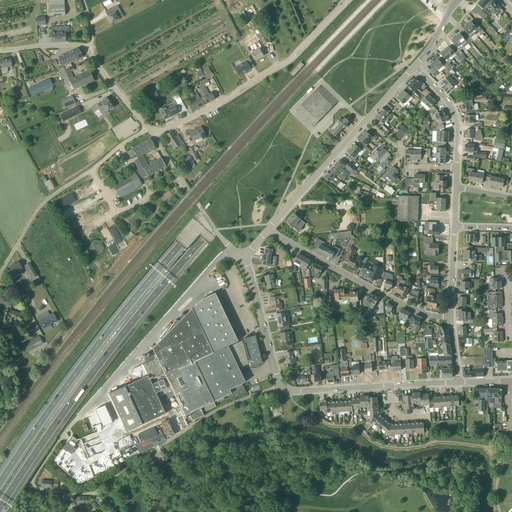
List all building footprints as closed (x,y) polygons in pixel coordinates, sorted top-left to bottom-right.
[(473,10),(478,14),(482,11),(484,8),(486,6),(492,0),(481,0),(476,6),(473,10)] [(497,18),(503,12),(492,0),(486,6),(497,18)] [(65,5),(49,6),(50,16),(65,15),(65,5)] [(116,13),(120,11),(117,6),(113,8),(105,12),(108,16),(107,16),(111,24),(119,19),(116,13)] [(256,14),(255,15),(251,9),(246,12),(262,45),(270,41),(256,14)] [(35,18),(37,26),(46,24),(45,17),(35,18)] [(484,31),(481,28),(477,23),(474,25),(471,21),(467,25),(475,34),(476,35),(479,33),(480,34),(484,31)] [(471,38),(475,34),(467,25),(463,28),(469,36),(467,38),(471,43),(474,41),(471,38)] [(51,43),(70,42),(69,27),(50,28),(51,43)] [(511,31),(511,32),(507,36),(503,40),(505,43),(507,40),(511,37),(511,38),(511,31)] [(460,34),(456,37),(464,47),(468,44),(471,47),(473,45),(471,43),(467,38),(465,39),(460,34)] [(458,48),(456,50),(464,59),(466,57),(460,50),(464,47),(456,37),(452,41),(458,48)] [(256,50),(252,53),(256,60),(263,56),(259,49),(262,48),(259,43),(254,46),(256,50)] [(461,62),(464,59),(456,50),(454,52),(449,46),(445,50),(451,57),(454,53),(461,62)] [(72,67),(72,66),(71,63),(83,57),(78,48),(58,58),(63,67),(62,67),(63,68),(64,71),(69,68),(72,67)] [(451,70),(452,70),(455,67),(453,65),(452,66),(449,62),(450,61),(448,59),(451,57),(445,50),(441,54),(447,61),(445,63),(451,70)] [(248,64),(252,62),(248,57),(240,61),(242,64),(234,68),(235,69),(234,70),(236,74),(237,73),(239,76),(251,69),(248,64)] [(483,58),(478,62),(482,66),(487,62),(483,58)] [(8,67),(12,67),(11,59),(1,60),(2,68),(1,68),(1,73),(8,72),(8,67)] [(443,66),(447,70),(449,72),(451,70),(445,63),(443,65),(438,59),(434,63),(439,69),(443,66)] [(293,77),(304,65),(301,62),(290,74),(293,77)] [(439,69),(434,63),(430,66),(433,70),(431,72),(435,77),(438,74),(436,72),(439,69)] [(73,77),(69,68),(64,71),(63,68),(58,70),(63,80),(68,78),(69,79),(73,77)] [(206,77),(212,74),(209,68),(203,71),(206,77)] [(451,70),(449,72),(444,76),(446,79),(443,82),(446,86),(456,78),(454,75),(455,73),(452,70),(451,70)] [(79,76),(84,85),(94,81),(89,71),(79,76)] [(177,75),(171,79),(174,83),(180,79),(177,75)] [(70,82),(67,84),(71,91),(74,90),(84,85),(79,76),(69,80),(70,82)] [(456,78),(446,86),(450,90),(457,84),(459,86),(464,82),(462,79),(460,81),(457,77),(456,78)] [(411,82),(418,88),(422,84),(415,78),(411,82)] [(53,87),(50,79),(28,88),(32,97),(53,87)] [(211,92),(209,94),(206,89),(205,90),(206,87),(205,84),(208,83),(207,80),(200,84),(201,86),(200,86),(202,90),(203,91),(209,103),(215,99),(211,92)] [(415,92),(418,88),(411,82),(408,86),(412,90),(410,92),(414,96),(417,99),(420,97),(415,92)] [(322,86),(321,85),(320,86),(296,111),(296,112),(304,119),(305,120),(306,121),(313,128),(338,102),(338,101),(331,95),(331,94),(329,93),(322,86)] [(198,94),(194,96),(190,87),(187,89),(192,97),(198,109),(204,106),(200,99),(198,94)] [(404,90),(400,94),(407,101),(409,102),(409,103),(413,99),(412,98),(414,96),(410,92),(408,94),(404,90)] [(200,99),(204,106),(209,103),(203,91),(199,94),(200,97),(201,96),(202,98),(200,99)] [(426,98),(422,102),(426,105),(432,98),(430,96),(432,94),(428,91),(424,96),(426,98)] [(407,101),(400,94),(397,98),(401,102),(399,104),(403,108),(405,106),(404,104),(407,101)] [(78,98),(74,99),(73,97),(62,102),(65,109),(80,103),(79,100),(78,98)] [(109,101),(106,97),(96,105),(104,116),(108,113),(107,112),(114,107),(109,101)] [(193,112),(198,109),(192,97),(190,98),(192,103),(189,105),(193,112)] [(431,112),(435,108),(433,106),(436,102),(432,98),(426,105),(430,109),(428,111),(431,112)] [(474,106),(473,103),(473,99),(465,101),(466,104),(462,105),(463,108),(463,109),(463,111),(464,111),(464,112),(467,112),(474,112),(473,106),(474,106)] [(393,109),(388,104),(387,104),(385,107),(381,111),(380,112),(385,117),(389,113),(393,109)] [(178,113),(175,106),(165,110),(164,108),(159,110),(163,120),(178,113)] [(73,109),(60,115),(63,121),(76,115),(73,109)] [(437,119),(445,116),(444,111),(435,114),(437,119)] [(389,113),(385,117),(380,112),(375,117),(381,122),(382,123),(387,118),(388,119),(391,115),(389,113)] [(473,123),(476,123),(476,116),(478,116),(478,112),(474,112),(467,112),(467,115),(466,115),(466,123),(473,123)] [(438,128),(444,125),(443,123),(447,121),(445,116),(437,119),(439,124),(436,125),(438,128)] [(347,124),(349,122),(345,118),(343,121),(341,119),(340,118),(337,122),(338,123),(340,124),(332,133),(336,136),(343,128),(344,128),(347,124)] [(400,139),(405,134),(408,131),(400,124),(395,130),(397,131),(395,133),(398,135),(397,137),(400,139)] [(437,137),(449,137),(449,132),(444,132),(444,128),(445,128),(444,125),(438,128),(435,129),(436,132),(437,132),(437,137)] [(201,137),(202,140),(206,139),(201,127),(189,133),(193,141),(201,137)] [(467,129),(467,130),(467,134),(466,134),(466,138),(473,138),(473,132),(478,132),(479,127),(473,127),(473,130),(467,129)] [(175,149),(183,143),(180,138),(177,140),(172,131),(166,135),(175,149)] [(378,138),(374,135),(372,137),(366,132),(363,136),(369,141),(371,139),(373,141),(374,139),(376,140),(378,138)] [(406,148),(411,141),(412,136),(411,135),(403,145),(406,148)] [(367,143),(369,141),(363,136),(359,140),(362,143),(360,145),(366,150),(368,148),(366,146),(368,144),(367,143)] [(449,142),(449,137),(437,137),(436,142),(434,142),(434,145),(441,145),(441,142),(449,142)] [(155,148),(156,148),(150,138),(132,148),(133,150),(136,155),(137,158),(142,155),(155,148)] [(497,139),(495,147),(504,149),(505,141),(497,139)] [(366,150),(360,145),(358,147),(355,144),(351,148),(357,154),(359,152),(360,152),(362,151),(364,153),(366,150)] [(441,148),(441,145),(434,145),(434,148),(437,148),(437,153),(449,153),(449,152),(446,152),(446,148),(441,148)] [(474,145),(466,145),(465,151),(470,151),(470,153),(474,153),(473,157),(475,157),(486,159),(486,153),(477,153),(477,149),(474,149),(474,145)] [(195,160),(197,159),(192,147),(189,149),(195,160)] [(355,156),(357,154),(351,148),(348,153),(350,155),(348,157),(355,163),(357,161),(355,159),(357,158),(355,156)] [(387,151),(384,149),(383,150),(381,148),(379,149),(377,148),(372,154),(369,157),(374,161),(377,158),(378,159),(379,160),(387,151)] [(424,155),(425,149),(422,149),(421,151),(416,151),(416,163),(418,163),(418,160),(421,160),(421,155),(424,155)] [(380,166),(383,169),(384,168),(386,166),(392,161),(390,159),(392,157),(390,156),(389,155),(390,154),(387,151),(379,160),(380,161),(382,162),(380,164),(380,166)] [(148,165),(143,156),(142,155),(137,158),(138,159),(134,162),(140,172),(144,169),(148,176),(152,174),(148,165)] [(189,159),(185,161),(188,166),(194,162),(189,155),(187,156),(189,159)] [(165,166),(166,166),(161,158),(157,160),(161,169),(165,166)] [(157,171),(161,169),(157,160),(152,163),(157,171)] [(345,179),(349,174),(343,168),(346,165),(340,160),(333,168),(345,179)] [(350,162),(345,167),(352,173),(355,169),(356,168),(350,162)] [(152,174),(157,171),(152,163),(148,165),(152,174)] [(397,169),(393,166),(383,177),(385,179),(387,177),(396,185),(400,180),(397,177),(398,176),(397,175),(399,172),(396,170),(397,169)] [(331,170),(330,171),(336,176),(337,175),(337,176),(343,181),(345,179),(333,168),(331,170)] [(474,173),(474,169),(467,168),(466,173),(470,173),(469,181),(475,182),(477,174),(474,173)] [(331,181),(337,186),(341,182),(335,177),(336,176),(330,171),(329,171),(328,172),(326,174),(327,174),(326,175),(325,176),(325,177),(330,182),(331,181)] [(107,175),(111,181),(116,178),(112,172),(107,175)] [(112,184),(120,198),(142,185),(135,172),(130,174),(112,184)] [(487,180),(488,174),(484,174),(484,175),(477,174),(475,182),(482,184),(483,179),(487,180)] [(496,186),(498,178),(491,176),(492,175),(488,174),(487,180),(490,181),(490,185),(496,186)] [(420,183),(420,175),(414,175),(414,180),(411,179),(411,185),(411,187),(414,187),(414,183),(420,183)] [(443,176),(436,176),(436,189),(447,190),(447,182),(443,181),(443,176)] [(45,178),(43,179),(46,186),(47,185),(50,190),(57,187),(52,178),(47,181),(45,178)] [(498,178),(496,186),(503,188),(504,183),(507,184),(509,179),(504,178),(504,179),(498,178)] [(391,187),(390,188),(387,185),(384,190),(392,196),(395,191),(392,189),(393,189),(391,187)] [(419,196),(410,196),(410,193),(408,193),(408,196),(399,196),(398,221),(418,222),(419,196)] [(437,205),(446,205),(446,199),(442,199),(442,198),(437,198),(437,193),(431,193),(430,201),(437,201),(437,205)] [(294,227),(299,231),(301,231),(302,230),(302,227),(305,223),(298,217),(298,216),(295,214),(288,221),(291,225),(291,226),(293,228),(294,227)] [(211,242),(215,238),(208,232),(205,229),(202,227),(199,224),(193,218),(174,240),(180,245),(184,248),(184,251),(186,250),(199,236),(203,239),(209,244),(211,242)] [(429,231),(433,231),(433,235),(439,235),(440,228),(437,228),(437,222),(429,222),(429,231)] [(102,233),(110,255),(119,251),(115,242),(113,243),(112,239),(108,229),(105,230),(106,231),(102,233)] [(477,235),(477,232),(473,232),(473,235),(467,235),(467,242),(477,242),(477,238),(475,238),(475,235),(477,235)] [(433,255),(433,256),(438,256),(438,253),(439,253),(439,252),(439,244),(433,244),(433,238),(425,237),(425,245),(430,245),(430,252),(430,254),(433,255)] [(496,247),(496,248),(496,253),(496,263),(511,262),(511,243),(507,244),(507,245),(505,245),(505,237),(492,238),(492,247),(496,247)] [(318,250),(318,251),(325,255),(329,246),(324,244),(325,242),(317,239),(313,247),(318,250)] [(357,257),(354,256),(356,250),(351,247),(351,246),(348,244),(345,250),(349,252),(345,261),(349,262),(347,265),(354,268),(358,260),(356,259),(357,257)] [(329,246),(325,255),(332,258),(333,256),(337,257),(341,249),(334,246),(334,248),(329,246)] [(263,259),(263,261),(262,265),(271,266),(271,262),(273,262),(273,257),(272,256),(273,250),(265,249),(264,260),(263,259)] [(475,255),(475,252),(475,251),(469,251),(468,251),(465,251),(465,255),(464,255),(464,258),(465,258),(465,259),(472,259),(472,262),(476,262),(476,255),(475,255)] [(300,265),(305,257),(299,254),(294,262),(300,265)] [(307,269),(311,261),(305,257),(300,265),(307,269)] [(22,268),(18,261),(10,266),(12,269),(8,271),(12,279),(18,276),(19,273),(18,271),(22,268)] [(24,266),(25,266),(34,283),(40,280),(31,262),(24,266)] [(435,267),(435,262),(429,262),(429,266),(431,266),(430,273),(439,274),(439,267),(435,267)] [(320,275),(323,268),(315,264),(312,271),(312,276),(318,279),(320,275)] [(374,268),(365,264),(362,272),(370,275),(369,277),(377,281),(382,270),(374,266),(374,268)] [(462,277),(471,277),(471,273),(473,273),(473,269),(475,269),(475,265),(470,265),(470,270),(462,270),(462,277)] [(393,282),(393,275),(385,272),(383,279),(386,281),(384,287),(388,288),(388,289),(391,290),(393,284),(393,282)] [(277,279),(274,280),(273,275),(265,276),(268,289),(278,287),(277,279)] [(406,282),(402,280),(403,278),(399,276),(396,283),(400,284),(396,292),(401,295),(402,295),(401,296),(402,297),(404,297),(404,296),(405,297),(409,289),(403,286),(406,282)] [(438,284),(438,282),(438,278),(430,278),(430,284),(430,287),(439,288),(439,284),(438,284)] [(500,278),(494,278),(490,279),(490,283),(492,283),(492,290),(497,289),(502,288),(502,281),(500,281),(500,278)] [(461,282),(461,290),(461,291),(466,291),(466,290),(469,290),(469,289),(472,289),(472,283),(469,283),(469,282),(461,282)] [(430,289),(426,288),(426,291),(429,292),(429,294),(428,298),(426,298),(425,302),(427,302),(426,306),(427,306),(427,307),(430,307),(432,308),(433,308),(434,309),(435,308),(436,308),(436,309),(438,300),(434,299),(435,297),(433,297),(433,295),(433,293),(434,293),(435,290),(430,289)] [(350,302),(348,294),(344,295),(344,290),(335,290),(335,301),(344,300),(344,302),(344,303),(345,303),(345,304),(346,304),(347,304),(348,304),(349,303),(350,303),(350,302)] [(418,291),(418,292),(413,290),(412,293),(411,292),(409,298),(417,301),(419,296),(421,292),(418,291)] [(359,301),(358,296),(358,292),(350,293),(350,294),(348,294),(350,302),(350,303),(350,302),(353,302),(353,308),(357,307),(356,302),(359,301)] [(502,301),(502,298),(502,295),(496,295),(496,292),(491,292),(492,301),(502,301)] [(239,368),(248,364),(243,344),(242,340),(238,343),(237,341),(238,341),(215,293),(202,299),(186,315),(181,314),(180,321),(176,320),(174,327),(152,348),(155,354),(144,359),(146,363),(143,364),(148,375),(125,386),(124,386),(109,393),(109,394),(126,430),(142,423),(142,424),(165,414),(158,397),(165,394),(168,399),(170,400),(170,401),(171,402),(172,402),(173,402),(173,401),(174,401),(174,400),(176,399),(185,416),(190,414),(191,416),(193,420),(203,415),(202,413),(216,407),(213,402),(216,400),(217,403),(225,399),(223,397),(228,395),(231,400),(246,393),(242,384),(245,382),(239,368)] [(375,305),(379,298),(370,293),(367,300),(364,305),(373,309),(375,305)] [(277,311),(283,310),(281,300),(285,300),(284,296),(279,297),(271,298),(272,308),(276,308),(277,311)] [(0,301),(0,303),(5,304),(9,305),(10,306),(12,306),(13,300),(11,299),(6,298),(1,297),(0,301)] [(458,306),(468,306),(469,301),(467,301),(468,298),(459,297),(458,306)] [(497,310),(496,307),(502,307),(502,301),(492,301),(492,310),(497,310)] [(389,303),(387,302),(386,307),(386,310),(387,311),(386,313),(387,313),(386,315),(388,315),(389,312),(391,312),(394,306),(389,303)] [(11,310),(3,308),(2,313),(1,316),(1,317),(0,321),(8,324),(9,319),(11,320),(12,317),(17,318),(18,313),(11,311),(11,310)] [(407,319),(410,313),(402,309),(399,316),(399,320),(405,322),(407,319)] [(497,313),(497,310),(492,310),(492,319),(502,319),(502,313),(497,313)] [(289,329),(289,325),(290,325),(288,312),(275,314),(276,318),(277,318),(279,327),(280,327),(281,330),(289,329)] [(464,321),(467,321),(467,320),(471,320),(471,312),(467,312),(460,312),(460,321),(463,321),(464,321)] [(420,322),(422,318),(415,315),(414,318),(411,316),(409,322),(411,323),(409,326),(413,328),(412,331),(417,333),(422,323),(420,322)] [(36,324),(41,332),(55,324),(51,316),(36,324)] [(493,329),(497,329),(497,326),(503,325),(502,319),(492,319),(493,329)] [(437,338),(441,337),(449,336),(448,329),(439,326),(438,327),(439,333),(437,334),(437,338)] [(503,342),(502,342),(502,336),(503,336),(503,331),(497,332),(497,329),(493,329),(493,342),(503,342)] [(293,347),(292,344),(293,344),(291,332),(280,334),(281,338),(282,338),(283,346),(288,345),(288,348),(293,347)] [(43,344),(38,336),(26,342),(27,344),(24,345),(28,352),(43,344)] [(244,344),(243,344),(248,364),(250,363),(250,366),(262,363),(259,350),(257,344),(255,336),(243,339),(244,344)] [(443,345),(450,344),(449,336),(441,337),(442,342),(437,342),(438,346),(443,346),(443,345)] [(378,338),(373,338),(374,352),(381,352),(380,341),(378,341),(378,338)] [(414,359),(413,359),(413,356),(409,356),(409,349),(405,349),(405,344),(404,344),(405,356),(406,356),(406,359),(406,369),(414,369),(414,360),(414,359)] [(495,374),(508,373),(511,373),(511,372),(511,371),(511,360),(496,361),(496,359),(494,358),(493,358),(492,348),(483,349),(484,356),(483,356),(484,369),(484,367),(493,367),(493,369),(495,369),(495,374)] [(348,365),(348,361),(346,361),(345,349),(339,349),(337,350),(338,355),(339,355),(340,360),(342,362),(342,363),(341,363),(341,367),(342,377),(349,376),(349,371),(348,371),(348,367),(348,365)] [(285,353),(287,364),(296,362),(294,351),(285,353)] [(431,366),(439,366),(438,356),(438,353),(430,353),(431,366)] [(484,377),(484,376),(484,369),(483,356),(479,356),(479,354),(476,354),(476,356),(466,357),(466,365),(473,365),(473,368),(463,368),(463,373),(463,376),(465,377),(468,377),(474,377),(484,377)] [(373,372),(372,362),(374,361),(374,355),(367,356),(368,365),(365,366),(365,373),(366,373),(369,373),(369,372),(373,372)] [(442,366),(442,378),(452,378),(452,366),(452,362),(452,356),(444,356),(438,356),(439,366),(442,366)] [(377,363),(378,370),(387,369),(386,361),(381,362),(381,357),(377,358),(378,362),(377,363)] [(397,363),(393,363),(393,371),(401,370),(401,362),(400,358),(397,359),(397,363)] [(427,373),(426,358),(417,359),(418,374),(427,373)] [(309,382),(308,375),(310,375),(310,366),(306,366),(307,371),(303,372),(303,375),(296,376),(297,383),(309,382)] [(322,374),(319,375),(319,366),(314,366),(314,372),(315,382),(322,381),(322,374)] [(334,381),(338,380),(337,375),(333,375),(334,375),(326,376),(327,383),(335,382),(334,381)] [(486,400),(487,388),(475,388),(474,398),(479,399),(478,411),(484,412),(485,400),(486,400)] [(502,398),(502,389),(500,389),(493,389),(493,397),(494,397),(493,403),(494,403),(501,404),(502,398)] [(429,398),(429,397),(429,394),(426,394),(426,393),(423,393),(423,394),(421,395),(421,392),(418,393),(417,392),(415,392),(415,393),(412,393),(412,395),(403,396),(404,401),(402,401),(402,407),(404,407),(404,410),(404,409),(407,409),(410,409),(415,409),(415,404),(421,404),(421,406),(430,405),(429,398)] [(368,412),(370,411),(379,411),(379,408),(380,408),(380,402),(378,402),(378,397),(369,398),(369,396),(366,396),(366,395),(363,395),(363,396),(360,396),(360,398),(361,408),(367,407),(368,412)] [(454,396),(455,406),(460,406),(459,404),(463,404),(462,398),(459,398),(459,395),(454,396)] [(328,411),(327,402),(327,400),(322,401),(323,404),(320,404),(320,410),(323,410),(323,411),(327,411),(328,411)] [(114,426),(106,405),(95,409),(97,414),(89,417),(95,433),(114,426)] [(371,416),(369,416),(369,419),(379,414),(379,413),(379,411),(370,411),(371,416)] [(379,414),(369,419),(371,422),(373,420),(376,423),(382,417),(380,415),(379,414)] [(170,421),(170,422),(171,423),(172,426),(173,427),(175,432),(182,429),(177,417),(170,421)] [(183,417),(178,419),(182,427),(187,425),(183,417)] [(251,417),(244,419),(247,427),(253,425),(251,417)] [(376,428),(378,430),(379,428),(378,427),(385,419),(382,417),(376,423),(375,424),(375,425),(372,428),(374,430),(376,428)] [(381,430),(382,429),(388,422),(386,420),(385,419),(378,427),(379,428),(381,430)] [(171,423),(170,422),(169,423),(168,420),(161,423),(162,424),(161,425),(167,437),(174,434),(171,428),(170,427),(169,424),(170,424),(169,423),(171,423)] [(385,433),(387,435),(391,424),(390,423),(388,422),(382,429),(386,432),(385,433)] [(166,441),(162,433),(158,435),(154,427),(137,435),(141,443),(136,445),(139,453),(156,445),(166,441)] [(83,438),(90,457),(102,452),(95,447),(94,446),(91,447),(93,448),(94,452),(91,452),(90,449),(91,447),(88,446),(89,445),(87,443),(94,433),(83,438)] [(90,504),(90,497),(79,497),(76,497),(76,501),(76,506),(77,511),(81,511),(80,508),(82,508),(83,506),(83,505),(90,504)]
